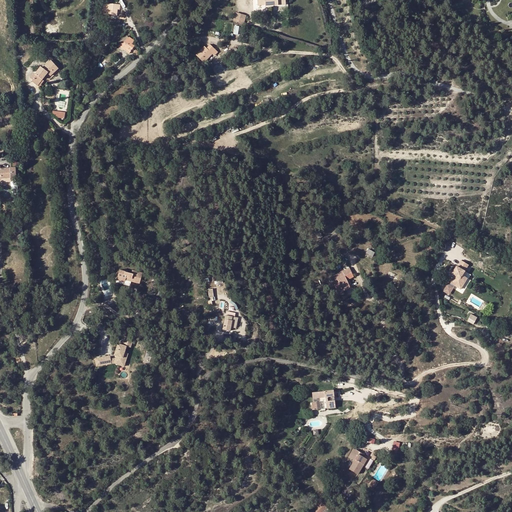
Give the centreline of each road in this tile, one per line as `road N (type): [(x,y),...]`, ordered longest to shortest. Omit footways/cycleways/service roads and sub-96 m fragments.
road 1 (unclassified): [(194,0),(96,97),(76,128),(69,193),(85,266),(83,305),(32,376),(24,417)]
road 2 (residential): [(85,511),(176,441),(200,383),(215,371),(271,358),(406,382)]
